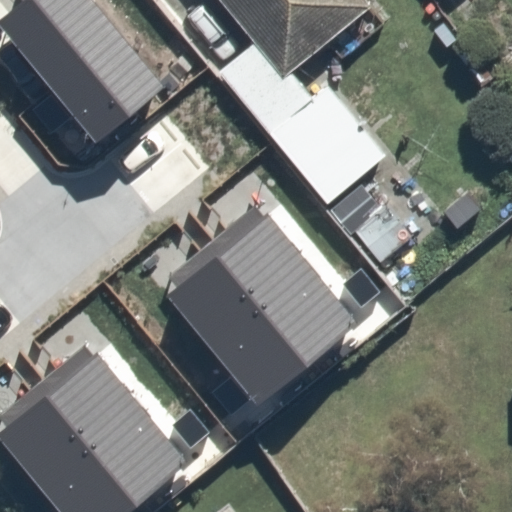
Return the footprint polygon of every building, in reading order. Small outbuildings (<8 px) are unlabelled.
[(224,118),(127,0),(89,0),(20,57),(131,194),(224,118)] [(400,140),(320,45),(373,0),(236,0),(262,29),(224,62),(336,194),(400,140)] [(448,219),(424,181),(362,221),(387,259),(448,219)] [(296,341),(194,216),(139,260),(241,386),(296,341)] [(0,385),(81,318),(0,221),(0,385)]
